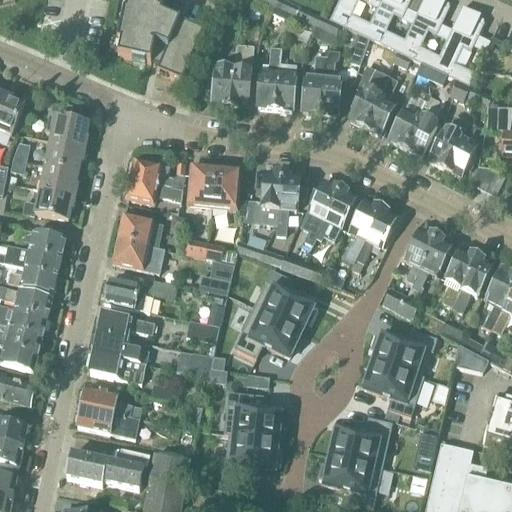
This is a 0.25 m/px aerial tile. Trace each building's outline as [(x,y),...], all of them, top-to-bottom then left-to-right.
[(181,86),(203,35),(179,25),(178,26),(161,18),(164,0),(129,0),(129,3),(127,3),(125,15),(123,14),(117,46),(120,47),(117,58),(117,60),(150,67),(152,60),(162,62),(160,68),(161,69),(161,68),(171,71),(169,79),(168,81),(181,86)] [(272,14),(278,1),(275,0),(254,0),(253,2),(252,5),(272,14)] [(340,0),(329,25),(340,30),(357,38),(363,41),(370,27),(352,19),(359,3),(377,11),(382,2),(378,0),(340,0)] [(370,27),(363,41),(369,44),(381,50),(397,57),(398,58),(405,44),(387,35),(394,19),(412,28),(416,18),(406,13),(412,0),(383,0),(382,2),(377,11),(377,12),(370,27)] [(410,63),(411,64),(420,68),(432,74),(439,60),(421,52),(428,36),(446,44),(451,34),(441,30),(450,11),(448,10),(447,12),(442,9),(444,6),(445,6),(445,5),(435,0),(424,0),(416,18),(412,28),(412,29),(405,44),(398,58),(410,63)] [(271,16),(292,26),(294,21),(299,11),(278,1),(272,14),(271,16)] [(299,11),(294,21),(315,31),(320,21),(299,11)] [(432,74),(434,75),(447,81),(457,85),(469,91),(475,77),(455,68),(463,52),(471,55),(473,51),(485,56),(492,41),(491,40),(489,46),(478,40),(484,27),(483,26),(482,28),(477,26),(479,22),(480,21),(463,13),(464,12),(462,11),(451,34),(446,44),(446,45),(439,60),(432,74)] [(314,32),(335,42),(340,30),(329,25),(320,21),(315,31),(314,32)] [(347,66),(360,70),(369,44),(363,41),(357,38),(347,66)] [(235,53),(234,58),(229,110),(247,112),(250,76),(243,75),(244,68),(251,69),(253,52),(237,51),(236,53),(235,53)] [(274,115),(280,54),(270,53),(268,70),(262,70),(261,77),(260,77),(256,113),(274,115)] [(280,54),(274,115),(292,116),(295,81),(296,71),(280,69),(281,54),(280,54)] [(211,108),(229,110),(234,58),(221,56),(217,60),(216,73),(215,73),(214,84),(208,83),(206,95),(213,96),(211,108)] [(329,56),(326,62),(320,119),(337,121),(340,85),(333,85),(335,68),(339,64),(340,57),(329,56)] [(392,67),(406,73),(411,64),(410,63),(398,58),(397,57),(392,67)] [(301,117),(320,119),(326,62),(316,61),(313,83),(305,82),(301,117)] [(416,78),(429,84),(434,75),(432,74),(420,68),(416,78)] [(434,75),(429,84),(442,90),(447,81),(434,75)] [(364,133),(388,87),(390,83),(381,78),(371,97),(364,93),(348,125),(364,133)] [(396,109),(388,105),(397,87),(390,83),(388,87),(364,133),(379,141),(396,109)] [(462,107),(465,101),(470,91),(469,91),(457,85),(449,100),(462,107)] [(492,102),(470,91),(465,101),(487,111),(492,102)] [(12,103),(0,98),(0,136),(10,141),(23,110),(12,105),(12,103)] [(405,154),(431,103),(430,102),(428,107),(421,103),(413,118),(405,114),(388,146),(405,154)] [(439,107),(431,103),(405,154),(420,162),(436,130),(435,129),(441,119),(439,118),(441,114),(437,111),(439,107)] [(51,136),(49,147),(84,154),(87,142),(85,142),(87,129),(77,127),(80,113),(66,110),(63,124),(48,121),(45,135),(51,136)] [(511,114),(511,112),(487,111),(484,135),(509,135),(511,114)] [(429,166),(445,175),(469,128),(454,121),(447,135),(445,135),(429,166)] [(469,128),(445,175),(460,182),(466,171),(470,174),(476,163),(471,160),(476,150),(469,147),(476,132),(469,128)] [(501,161),(511,161),(511,136),(502,136),(501,161)] [(13,163),(13,165),(26,167),(30,150),(19,147),(13,163)] [(84,154),(49,147),(44,171),(77,177),(80,166),(82,166),(84,154)] [(26,167),(13,165),(11,176),(24,179),(26,167)] [(134,165),(130,184),(167,192),(171,193),(173,183),(167,182),(169,172),(134,165)] [(188,210),(212,213),(216,173),(192,170),(188,210)] [(77,177),(44,171),(39,195),(74,202),(77,190),(75,189),(77,177)] [(240,175),(216,173),(213,213),(236,215),(240,175)] [(489,174),(478,173),(476,191),(496,202),(506,183),(489,174)] [(253,228),(277,231),(283,179),(264,177),(261,208),(255,207),(255,209),(254,222),(253,228)] [(300,180),(283,179),(277,231),(277,239),(285,240),(285,231),(287,215),(296,216),(300,180)] [(171,193),(167,192),(130,184),(126,204),(153,209),(155,200),(181,206),(183,196),(171,193)] [(319,197),(314,195),(308,206),(313,209),(309,217),(307,216),(300,233),(308,237),(303,247),(312,251),(311,252),(312,252),(342,195),(324,186),(319,197)] [(71,214),(74,202),(39,195),(34,219),(67,226),(70,213),(71,214)] [(356,202),(342,195),(312,252),(319,256),(332,230),(340,234),(356,202)] [(247,208),(244,221),(254,222),(255,209),(255,207),(256,205),(248,204),(248,208),(247,208)] [(355,266),(382,215),(364,206),(349,238),(356,242),(352,251),(349,250),(342,264),(353,269),(355,265),(355,266)] [(396,222),(382,215),(355,266),(363,269),(372,250),(380,254),(396,222)] [(123,220),(118,244),(158,253),(163,230),(153,228),(153,226),(123,220)] [(28,255),(61,263),(66,245),(20,234),(18,245),(30,248),(28,255)] [(414,289),(437,242),(420,234),(404,266),(413,270),(406,283),(408,287),(414,289)] [(437,242),(414,289),(407,302),(399,319),(411,326),(420,308),(415,306),(420,297),(421,297),(423,293),(422,292),(428,278),(435,282),(451,250),(437,242)] [(196,261),(205,263),(208,248),(184,243),(183,258),(196,261)] [(158,253),(118,244),(112,269),(144,275),(153,277),(158,253)] [(264,254),(239,245),(236,256),(261,265),(264,254)] [(224,252),(208,248),(205,263),(215,265),(221,266),(224,252)] [(0,267),(5,268),(24,273),(57,281),(61,263),(28,255),(9,251),(6,260),(0,258),(0,267)] [(278,258),(264,254),(261,265),(274,269),(278,258)] [(442,308),(452,313),(477,262),(460,254),(444,286),(450,289),(442,303),(443,304),(442,308)] [(304,267),(285,260),(280,273),(299,280),(304,267)] [(477,262),(452,313),(462,318),(469,303),(468,302),(470,299),(476,302),(492,270),(477,262)] [(213,265),(210,282),(229,286),(231,276),(232,269),(213,265)] [(324,275),(304,267),(299,280),(319,288),(324,275)] [(57,281),(24,273),(22,280),(10,278),(8,289),(53,299),(57,281)] [(483,332),(491,335),(511,293),(511,279),(501,274),(485,306),(494,310),(483,332)] [(271,275),(264,288),(273,292),(274,290),(288,297),(293,286),(271,275)] [(199,295),(209,297),(226,300),(229,286),(210,282),(202,280),(199,295)] [(335,280),(331,290),(341,294),(345,284),(335,280)] [(359,289),(345,284),(341,294),(340,294),(355,300),(359,289)] [(152,303),(145,301),(147,292),(126,288),(109,285),(104,308),(149,318),(152,303)] [(273,292),(261,316),(301,335),(305,327),(311,329),(317,315),(312,312),(314,309),(288,297),(274,290),(273,292)] [(16,308),(14,314),(47,323),(52,305),(19,296),(19,297),(0,291),(0,303),(3,304),(16,308)] [(382,310),(399,319),(407,302),(390,293),(382,310)] [(511,293),(491,335),(501,340),(510,322),(509,322),(510,319),(511,319),(511,293)] [(207,305),(224,309),(226,300),(209,297),(207,305)] [(0,329),(9,332),(42,340),(47,323),(14,314),(13,320),(0,316),(0,329)] [(250,340),(249,342),(263,349),(289,361),(301,335),(261,316),(250,340)] [(102,318),(97,339),(129,345),(131,336),(152,341),(155,329),(102,318)] [(207,330),(218,333),(221,322),(209,320),(207,330)] [(431,322),(425,333),(438,340),(444,329),(431,322)] [(186,342),(215,349),(218,333),(189,327),(186,342)] [(438,340),(459,352),(464,340),(465,338),(445,327),(444,329),(438,340)] [(9,332),(0,329),(0,348),(38,357),(42,340),(9,332)] [(241,336),(235,349),(258,360),(263,349),(249,342),(250,340),(241,336)] [(417,337),(413,349),(428,354),(427,356),(436,359),(440,345),(417,337)] [(93,359),(146,370),(149,358),(127,353),(129,345),(97,339),(93,341),(91,349),(94,353),(93,359)] [(379,341),(374,356),(379,358),(376,367),(418,381),(427,356),(428,354),(413,349),(386,340),(384,343),(379,341)] [(478,361),(483,350),(464,340),(459,352),(478,361)] [(485,346),(483,350),(478,361),(486,366),(494,350),(485,346)] [(0,367),(33,377),(38,357),(0,348),(0,366),(0,367)] [(488,367),(486,366),(478,361),(459,352),(454,372),(482,378),(488,367)] [(188,379),(209,383),(210,373),(211,371),(212,362),(192,358),(188,379)] [(144,378),(146,370),(93,359),(89,379),(142,390),(144,378)] [(211,371),(210,373),(223,375),(225,363),(213,361),(212,362),(211,371)] [(511,363),(508,361),(502,372),(511,377),(511,363)] [(376,367),(367,394),(394,403),(409,408),(410,406),(418,381),(376,367)] [(0,380),(0,404),(30,412),(35,390),(0,380)] [(153,390),(151,402),(172,406),(174,394),(153,390)] [(82,413),(140,425),(142,413),(128,410),(129,410),(116,408),(118,400),(86,393),(82,413)] [(228,398),(227,412),(236,413),(236,411),(252,413),(253,401),(228,398)] [(511,456),(511,402),(498,399),(483,448),(511,456)] [(394,403),(390,415),(414,423),(419,409),(410,406),(409,408),(394,403)] [(236,413),(233,440),(277,445),(280,416),(252,413),(236,411),(236,413)] [(140,425),(82,413),(78,432),(136,444),(140,425)] [(0,446),(23,451),(27,432),(0,425),(0,446)] [(366,427),(364,439),(379,442),(378,445),(388,447),(391,433),(366,427)] [(336,433),(329,461),(372,471),(378,445),(379,442),(364,439),(336,433)] [(438,442),(421,438),(413,472),(431,476),(438,442)] [(230,466),(230,468),(245,470),(274,473),(274,470),(280,470),(281,455),(276,454),(277,445),(233,440),(230,466)] [(23,451),(0,446),(0,468),(19,472),(23,451)] [(511,511),(511,490),(484,484),(487,473),(470,469),(473,456),(441,449),(425,511),(511,511)] [(143,474),(72,457),(66,483),(102,491),(103,487),(138,496),(143,474)] [(181,511),(189,466),(154,460),(145,511),(181,511)] [(322,469),(318,484),(324,485),(323,489),(351,495),(366,499),(367,497),(372,471),(329,461),(327,470),(322,469)] [(221,465),(219,479),(244,482),(245,470),(230,468),(230,466),(221,465)] [(0,479),(0,499),(12,502),(17,483),(0,479)] [(351,495),(348,507),(369,511),(372,511),(376,499),(367,497),(366,499),(351,495)] [(10,511),(12,502),(0,499),(0,511),(10,511)]
